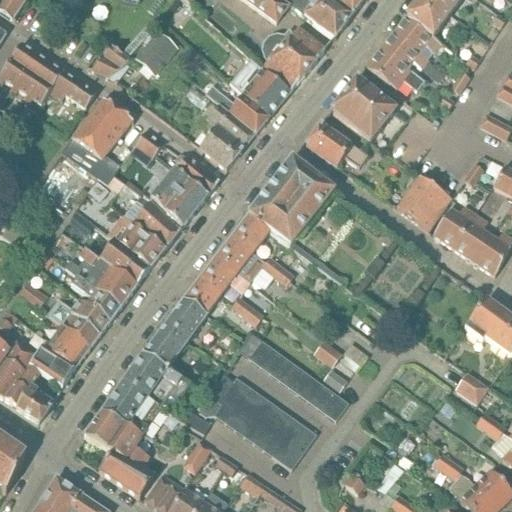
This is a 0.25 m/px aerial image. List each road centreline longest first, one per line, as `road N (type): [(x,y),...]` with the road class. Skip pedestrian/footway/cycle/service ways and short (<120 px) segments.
road 1 (residential): [(49,458),(238,194)]
road 2 (residential): [(0,24),(238,194)]
road 3 (residential): [(500,302),(279,142)]
road 4 (residential): [(279,142),(392,0)]
